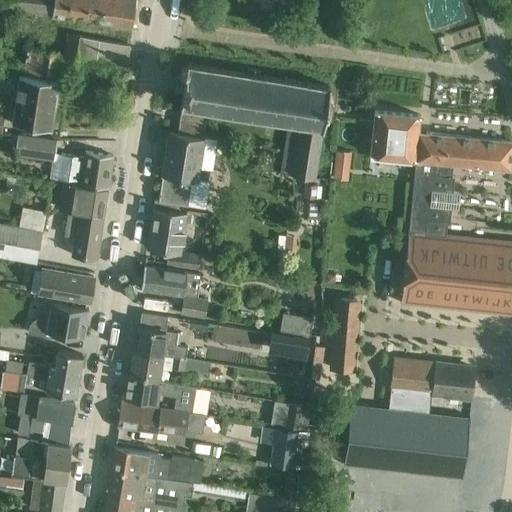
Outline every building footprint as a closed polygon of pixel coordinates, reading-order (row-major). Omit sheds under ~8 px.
[(133,26),(136,0),(0,0),(0,6),(3,7),(3,8),(51,14),(51,16),(133,26)] [(127,68),(130,44),(65,36),(62,60),(127,68)] [(54,75),(58,50),(27,46),(25,65),(16,64),(15,70),(38,74),(39,72),(54,75)] [(219,69),(207,68),(188,64),(187,65),(186,65),(185,66),(183,66),(181,68),(180,71),(182,73),(185,74),(185,77),(177,76),(175,92),(182,93),(180,105),(181,106),(181,107),(182,107),(178,132),(178,133),(201,137),(202,135),(205,109),(213,110),(213,112),(216,112),(216,111),(236,114),(235,115),(237,116),(237,114),(256,117),(256,119),(258,119),(258,117),(278,120),(277,121),(279,121),(279,120),(289,122),(282,172),(314,176),(321,127),(322,127),(323,120),(331,114),(333,100),(328,93),(329,85),(328,85),(328,84),(326,83),(326,84),(307,81),(307,80),(305,80),(286,78),(286,77),(284,76),(284,78),(264,75),(264,74),(262,73),(262,74),(260,74),(261,68),(247,67),(246,72),(243,72),(244,70),(241,70),(222,68),(222,67),(220,67),(219,69)] [(17,83),(11,123),(31,126),(51,130),(58,82),(38,79),(18,76),(17,83)] [(420,116),(374,111),(370,154),(416,159),(408,230),(445,234),(446,222),(449,223),(453,176),(451,176),(453,163),(510,169),(511,146),(511,141),(419,132),(420,116)] [(169,131),(159,201),(178,203),(201,207),(205,181),(197,180),(199,166),(213,168),(217,138),(202,135),(201,137),(178,133),(178,132),(169,131)] [(54,159),(57,141),(36,138),(37,136),(19,134),(17,146),(22,146),(21,154),(54,159)] [(57,179),(108,187),(113,155),(85,151),(84,157),(61,153),(57,179)] [(337,151),(336,161),(350,163),(351,152),(337,151)] [(97,258),(107,188),(63,181),(59,207),(69,209),(65,235),(74,236),(71,254),(97,258)] [(305,184),(304,197),(315,198),(316,185),(305,184)] [(0,256),(36,262),(47,195),(28,192),(26,204),(22,203),(18,224),(0,221),(0,256)] [(200,253),(180,250),(185,213),(153,208),(147,247),(166,250),(165,263),(198,268),(200,253)] [(511,241),(508,241),(445,234),(408,230),(400,302),(511,314),(511,241)] [(285,234),(283,253),(294,254),(296,236),(285,234)] [(196,297),(199,273),(144,265),(140,289),(183,295),(181,313),(205,317),(207,299),(196,297)] [(267,276),(287,279),(288,268),(269,266),(267,276)] [(90,303),(94,277),(43,269),(38,295),(90,303)] [(330,367),(351,369),(357,301),(340,299),(338,325),(334,324),(330,367)] [(88,309),(69,305),(49,302),(46,319),(43,319),(38,320),(33,323),(29,332),(64,338),(65,335),(83,338),(88,309)] [(134,349),(185,357),(187,345),(175,343),(177,332),(165,330),(167,316),(141,312),(139,326),(138,326),(134,349)] [(279,331),(310,336),(312,318),(282,313),(279,331)] [(319,341),(309,340),(271,334),(269,349),(304,355),(304,360),(295,359),(293,373),(302,374),(301,377),(317,379),(319,361),(314,360),(315,351),(318,351),(319,341)] [(171,367),(183,369),(205,373),(207,361),(185,358),(185,357),(134,349),(131,374),(157,379),(159,367),(171,368),(171,367)] [(46,367),(79,373),(82,354),(57,350),(55,363),(46,362),(46,364),(46,367)] [(394,358),(390,387),(432,392),(471,397),(474,367),(394,358)] [(6,360),(5,371),(21,374),(22,362),(6,360)] [(75,394),(79,373),(46,367),(46,364),(29,361),(27,373),(48,377),(46,390),(75,394)] [(208,362),(208,372),(225,372),(226,362),(208,362)] [(5,371),(2,388),(18,390),(21,374),(5,371)] [(195,386),(160,381),(160,380),(157,379),(131,374),(126,373),(123,397),(158,402),(159,395),(175,397),(173,408),(191,411),(195,386)] [(351,403),(344,463),(462,476),(469,417),(429,412),(431,402),(432,392),(390,387),(389,397),(388,407),(351,403)] [(20,393),(17,414),(20,415),(17,433),(28,435),(29,429),(45,431),(44,437),(48,437),(51,418),(72,421),(74,402),(54,399),(38,397),(38,396),(20,393)] [(273,399),(269,423),(306,428),(309,406),(273,399)] [(201,434),(204,415),(191,412),(191,411),(173,408),(141,404),(122,401),(118,426),(184,436),(185,431),(201,434)] [(69,442),(72,421),(51,418),(48,437),(48,439),(69,442)] [(272,444),(270,463),(293,465),(309,467),(309,459),(306,458),(309,431),(296,430),(274,428),(272,444)] [(70,446),(50,443),(48,443),(46,460),(36,459),(36,460),(31,460),(34,440),(17,438),(15,456),(13,456),(10,474),(33,477),(29,507),(61,511),(70,446)] [(160,454),(134,449),(114,446),(111,469),(192,480),(200,481),(204,459),(174,455),(173,459),(159,457),(160,454)] [(111,469),(107,490),(182,503),(184,493),(190,494),(192,480),(111,469)] [(0,484),(22,487),(23,479),(0,476),(0,484)] [(107,490),(104,511),(180,511),(182,503),(107,490)] [(303,511),(305,502),(248,493),(245,511),(254,511),(303,511)]
